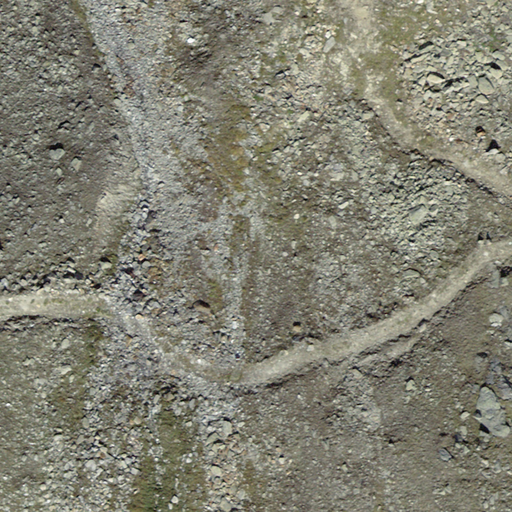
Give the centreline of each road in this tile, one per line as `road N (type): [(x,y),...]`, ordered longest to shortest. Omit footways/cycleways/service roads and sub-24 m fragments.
road 1 (track): [(511,249),(345,361),(0,308)]
road 2 (track): [(389,0),(374,90),(511,190)]
